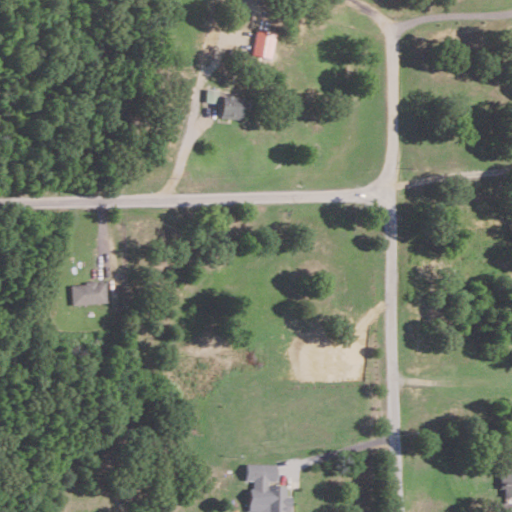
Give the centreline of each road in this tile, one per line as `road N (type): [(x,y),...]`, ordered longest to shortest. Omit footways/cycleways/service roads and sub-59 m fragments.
road 1 (residential): [(401,511),(390,28)]
road 2 (residential): [(0,204),(390,192)]
